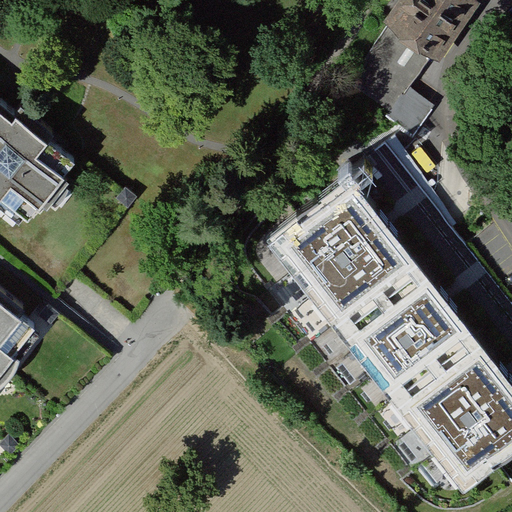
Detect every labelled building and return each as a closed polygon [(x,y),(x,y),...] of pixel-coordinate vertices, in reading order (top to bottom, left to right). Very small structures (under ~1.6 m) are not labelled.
[(401,0),(386,22),(443,61),(484,0),(401,0)] [(0,192),(8,199),(19,185),(47,207),(74,174),(44,150),(55,137),(24,112),(19,118),(0,103),(0,192)] [(416,256),(352,175),(270,239),(335,320),(416,256)] [(481,337),(416,256),(335,320),(399,401),(481,337)] [(0,366),(14,348),(0,338),(23,309),(0,290),(0,366)] [(511,444),(511,376),(481,337),(399,401),(464,482),(511,444)]
